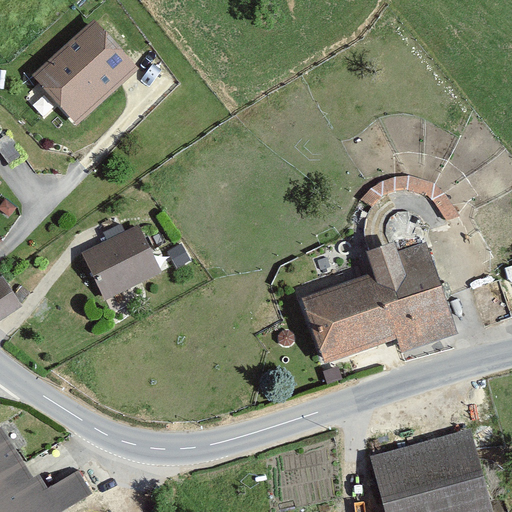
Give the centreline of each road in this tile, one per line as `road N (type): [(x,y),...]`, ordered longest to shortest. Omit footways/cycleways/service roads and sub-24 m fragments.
road 1 (tertiary): [(0,362),(109,436),(175,451),(300,426),(511,357)]
road 2 (unknown): [(432,231),(484,364)]
